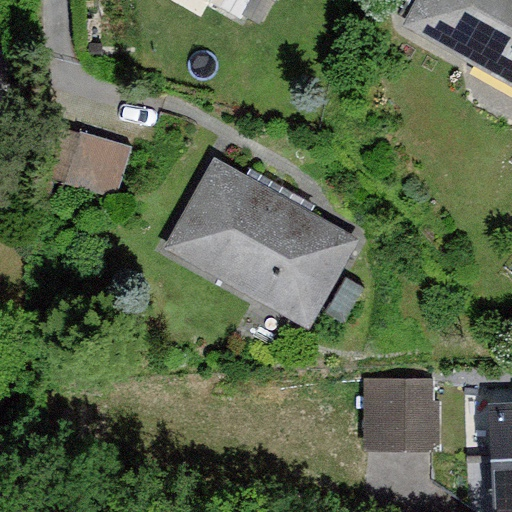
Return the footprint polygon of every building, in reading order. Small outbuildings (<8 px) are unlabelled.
[(511,0),(427,0),(411,29),(511,85),(511,0)] [(75,125),(60,168),(117,187),(132,145),(75,125)] [(364,238),(220,162),(174,248),(318,324),(364,238)] [(439,380),(365,380),(366,448),(440,447),(439,380)] [(511,397),(489,399),(495,505),(511,504),(511,397)]
